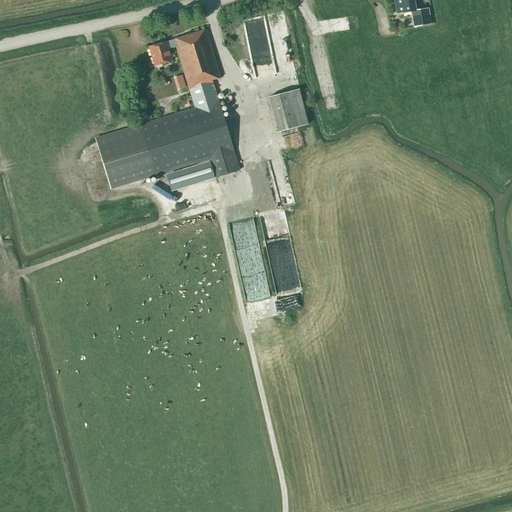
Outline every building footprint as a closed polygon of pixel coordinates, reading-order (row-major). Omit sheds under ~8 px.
[(430,25),(427,9),(416,10),(413,0),(394,0),(396,13),(403,12),(403,13),(411,11),(413,27),(430,25)] [(271,30),(277,58),(290,56),(284,27),(271,30)] [(195,109),(95,140),(110,189),(210,158),(216,178),(240,170),(211,80),(220,77),(205,30),(173,40),(166,42),(148,47),(154,66),(172,61),(168,49),(176,47),(195,109)] [(308,125),(299,89),(269,97),(278,132),(308,125)] [(281,208),(294,204),(283,157),(269,160),(281,208)] [(166,175),(171,193),(215,181),(210,164),(166,175)]
